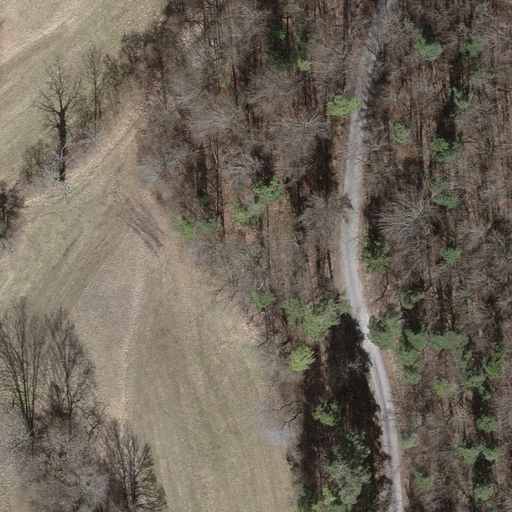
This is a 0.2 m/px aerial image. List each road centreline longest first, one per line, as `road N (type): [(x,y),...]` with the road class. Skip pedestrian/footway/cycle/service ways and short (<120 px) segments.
road 1 (residential): [(391,0),(372,45),(350,258),(382,385),(395,511)]
road 2 (track): [(0,221),(92,179),(220,0)]
